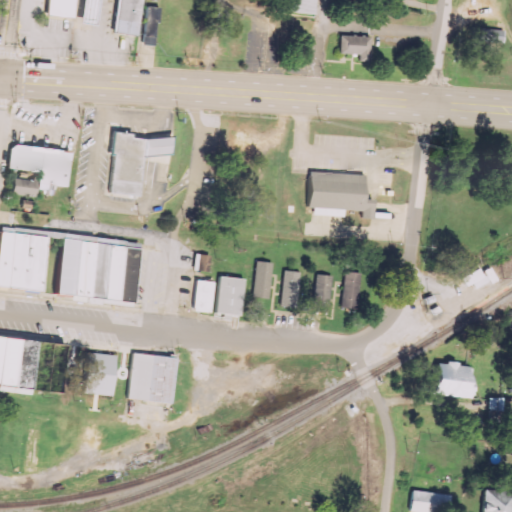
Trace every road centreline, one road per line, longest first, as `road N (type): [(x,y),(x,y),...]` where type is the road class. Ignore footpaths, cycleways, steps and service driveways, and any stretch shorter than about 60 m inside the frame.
road 1 (trunk): [(2,78),(511,110)]
road 2 (residential): [(0,313),(163,335),(347,345)]
road 3 (residential): [(365,378),(347,345),(383,324),(400,293),(430,104)]
road 4 (residential): [(383,511),(389,429),(365,378)]
